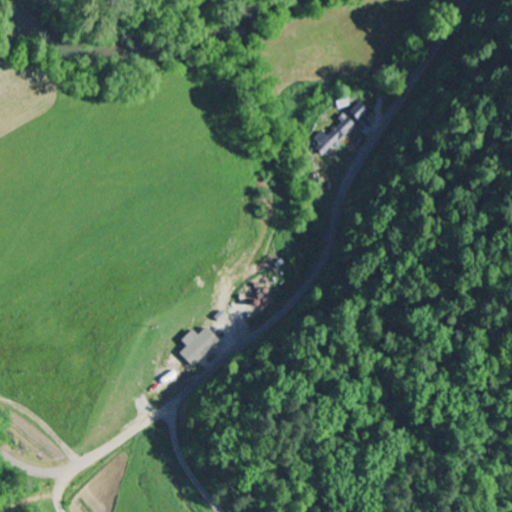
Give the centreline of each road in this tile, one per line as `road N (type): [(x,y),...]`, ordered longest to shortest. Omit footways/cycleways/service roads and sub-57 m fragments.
road 1 (residential): [(0,452),(44,471),(103,452),(170,405),(304,287),(353,167),(461,0)]
road 2 (residential): [(219,511),(183,462),(170,405)]
